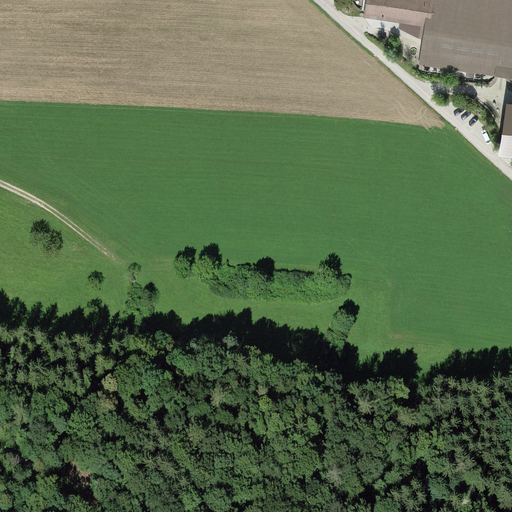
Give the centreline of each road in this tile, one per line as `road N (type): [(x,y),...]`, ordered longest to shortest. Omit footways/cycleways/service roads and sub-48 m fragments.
road 1 (track): [(487,511),(312,453),(88,405),(0,395)]
road 2 (track): [(511,175),(382,58)]
road 3 (track): [(121,268),(60,218),(0,184)]
